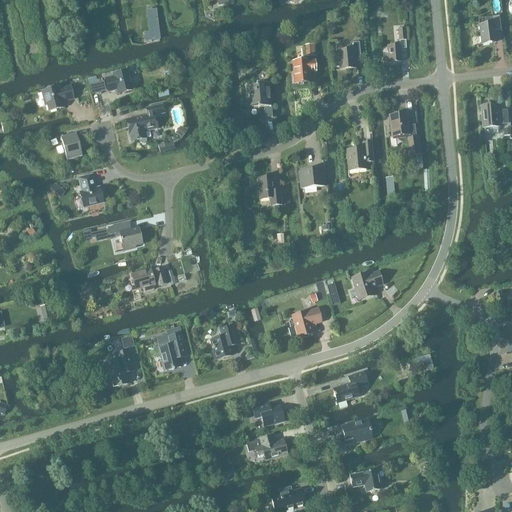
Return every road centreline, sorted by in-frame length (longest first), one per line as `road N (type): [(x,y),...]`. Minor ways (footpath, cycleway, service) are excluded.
road 1 (residential): [(0,448),(291,365)]
road 2 (residential): [(170,174),(292,142),(351,94),(441,79)]
road 3 (residential): [(503,491),(482,426),(493,325),(424,289)]
road 4 (residential): [(424,289),(452,217),(441,79)]
road 5 (residential): [(291,365),(360,344),(424,289)]
road 6 (residential): [(327,511),(291,365)]
